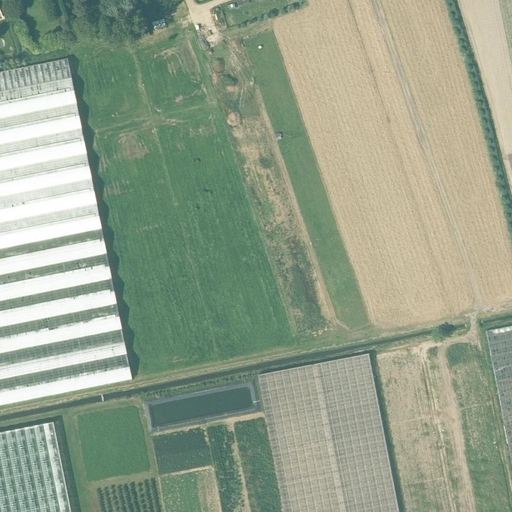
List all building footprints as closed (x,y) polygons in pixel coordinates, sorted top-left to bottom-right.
[(150,36),(146,24),(128,30),(132,42),(150,36)] [(0,404),(132,379),(67,59),(0,71),(0,404)] [(511,326),(486,331),(499,399),(511,465),(511,326)] [(398,511),(369,354),(258,375),(284,511),(398,511)] [(0,511),(71,511),(53,422),(0,432),(0,511)]
